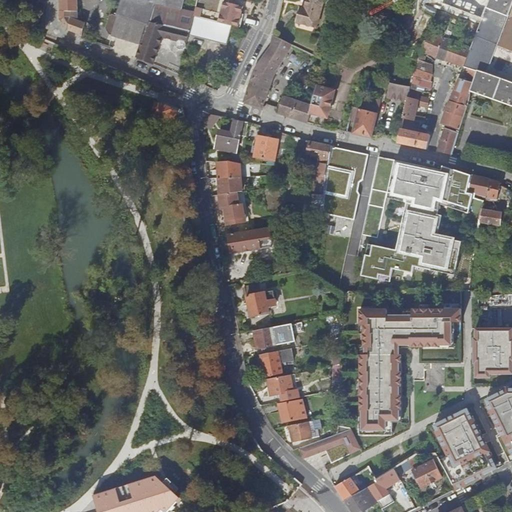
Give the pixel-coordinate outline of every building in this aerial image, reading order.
[(78,13),(77,0),(61,0),(62,19),(68,30),(83,36),(85,23),(81,22),(81,17),(73,16),(73,12),(78,13)] [(150,23),(152,24),(169,30),(170,28),(191,32),(195,17),(196,13),(183,9),(184,0),(149,0),(149,1),(145,0),(122,0),(119,16),(112,14),(108,29),(110,35),(141,43),(147,24),(149,25),(150,23)] [(298,23),(317,28),(325,2),(317,0),(308,0),(306,9),(302,8),(298,23)] [(429,0),(428,4),(445,10),(448,0),(429,0)] [(511,0),(491,0),(481,26),(480,29),(473,49),(465,69),(469,70),(478,73),(476,79),(475,83),(472,93),(511,106),(511,83),(488,75),(511,8),(511,0)] [(233,26),(239,27),(244,7),(225,3),(220,23),(233,26)] [(32,33),(45,38),(47,8),(40,7),(33,6),(32,33)] [(228,45),(233,26),(220,23),(197,17),(192,36),(228,45)] [(461,24),(457,33),(465,36),(469,27),(461,24)] [(427,54),(438,58),(445,40),(429,34),(422,52),(427,54)] [(246,103),(263,109),(264,107),(265,107),(266,105),(265,105),(275,79),(293,46),(275,38),(272,48),(256,71),(246,103)] [(438,58),(447,61),(454,42),(446,39),(445,40),(438,58)] [(452,64),(465,69),(473,49),(454,42),(447,61),(452,64)] [(416,70),(433,75),(433,65),(425,63),(419,61),(416,70)] [(414,77),(431,82),(433,76),(433,75),(416,70),(414,77)] [(467,76),(476,79),(478,73),(469,70),(467,76)] [(433,83),(431,82),(414,77),(413,80),(412,84),(425,88),(432,90),(433,83)] [(471,95),(472,93),(475,83),(460,79),(455,90),(471,95)] [(410,94),(411,89),(411,88),(396,85),(396,81),(391,80),(389,99),(408,103),(409,98),(410,94)] [(424,93),(425,88),(412,84),(411,88),(411,89),(421,92),(424,93)] [(313,107),(311,114),(328,119),(335,91),(318,87),(313,107)] [(450,101),(468,107),(471,99),(471,95),(455,90),(450,101)] [(309,124),(311,114),(313,107),(285,97),(279,114),(309,124)] [(381,101),(364,97),(361,110),(354,108),(353,114),(359,116),(355,134),(373,138),(381,101)] [(423,98),(420,97),(419,101),(409,98),(408,103),(405,115),(405,119),(404,119),(413,121),(421,123),(426,124),(426,119),(416,118),(418,106),(428,108),(430,100),(423,98)] [(458,120),(464,122),(468,107),(450,101),(445,112),(459,116),(458,120)] [(162,106),(156,104),(152,113),(158,115),(158,116),(158,117),(157,119),(160,121),(161,118),(168,121),(168,120),(174,122),(178,113),(172,111),(172,110),(162,106)] [(461,131),(464,122),(458,120),(459,116),(445,112),(445,114),(442,125),(447,126),(461,131)] [(412,126),(413,121),(404,119),(401,136),(399,143),(399,144),(429,150),(431,136),(419,133),(413,132),(414,127),(412,126)] [(242,135),(247,136),(250,121),(245,120),(244,123),(236,121),(233,133),(221,131),(217,148),(238,153),(242,135)] [(413,132),(419,133),(421,123),(413,121),(412,126),(414,127),(413,132)] [(446,129),(445,133),(443,138),(443,139),(440,151),(454,155),(454,154),(461,133),(446,129)] [(395,142),(399,143),(401,136),(391,134),(390,138),(393,138),(394,140),(395,142)] [(255,157),(277,161),(281,141),(259,137),(258,145),(255,144),(253,153),(256,153),(255,157)] [(290,183),(290,184),(286,210),(324,213),(327,182),(329,169),(330,158),(333,147),(312,142),(309,155),(323,158),(321,175),(314,174),(313,195),(294,193),(296,185),(290,183)] [(369,155),(333,147),(330,158),(329,169),(327,182),(324,213),(357,221),(362,196),(360,192),(361,183),(365,180),(369,155)] [(444,166),(443,171),(395,160),(388,192),(410,197),(407,212),(412,213),(408,229),(403,227),(398,250),(375,245),(373,256),(368,255),(363,276),(380,279),(381,274),(393,277),(395,268),(414,273),(416,266),(433,270),(434,265),(458,270),(464,242),(435,236),(441,210),(435,209),(437,198),(472,209),(475,195),(475,194),(469,192),(473,175),(444,166)] [(219,178),(232,178),(229,162),(217,162),(217,163),(219,178)] [(475,194),(475,195),(498,200),(501,185),(501,183),(473,175),(469,192),(475,194)] [(238,192),(244,191),(241,177),(232,178),(219,178),(221,195),(238,192)] [(244,204),(247,221),(250,220),(245,191),(244,191),(238,192),(240,205),(244,204)] [(240,205),(238,192),(221,195),(223,209),(226,208),(229,225),(247,221),(244,204),(240,205)] [(511,228),(511,214),(492,211),(493,209),(491,208),(490,211),(484,210),(477,250),(487,251),(490,233),(496,233),(498,226),(511,228)] [(279,218),(285,217),(286,210),(277,211),(279,218)] [(284,225),(285,217),(279,218),(276,218),(277,226),(282,225),(282,226),(284,225)] [(234,245),(235,253),(273,246),(274,241),(272,227),(229,234),(230,245),(234,245)] [(263,293),(261,284),(246,287),(252,317),(271,313),(267,293),(263,293)] [(461,325),(461,311),(361,312),(362,434),(386,434),(386,425),(401,425),(400,349),(452,349),(452,325),(461,325)] [(273,328),(254,331),(258,349),(277,345),(273,328)] [(511,330),(475,330),(474,381),(491,381),(491,377),(511,376),(511,330)] [(263,360),(264,366),(267,377),(283,373),(281,366),(295,363),(292,349),(262,356),(263,360)] [(295,391),(292,375),(269,380),(273,396),(286,394),(287,401),(301,399),(299,390),(295,391)] [(511,389),(509,389),(485,401),(511,454),(511,389)] [(299,400),(280,405),(284,423),(303,418),(299,400)] [(468,408),(432,426),(448,458),(440,461),(456,492),(499,471),(496,463),(486,444),(482,436),(468,408)] [(314,421),(291,426),(294,442),(320,436),(319,429),(315,430),(314,421)] [(352,430),(297,449),(303,459),(326,451),(332,464),(361,450),(352,430)] [(415,457),(409,460),(422,488),(443,478),(434,460),(420,467),(415,457)] [(170,511),(172,511),(173,511),(182,501),(156,477),(93,497),(97,511),(170,511)] [(336,486),(346,501),(366,489),(364,486),(361,488),(361,487),(359,489),(352,478),(336,486)] [(346,501),(352,511),(361,511),(388,495),(380,482),(379,482),(366,489),(346,501)]
